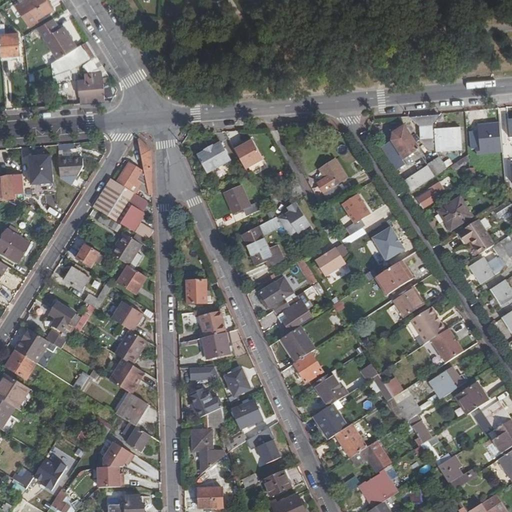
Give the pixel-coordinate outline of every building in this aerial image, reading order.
[(18,8),(30,27),(39,21),(38,19),(53,10),(46,0),(29,0),(30,0),(18,8)] [(40,28),(60,60),(79,48),(65,27),(61,29),(54,18),(40,28)] [(18,35),(0,35),(0,36),(2,58),(20,56),(18,35)] [(92,60),(98,57),(89,42),(83,46),(92,60)] [(87,63),(92,60),(83,46),(79,48),(60,60),(54,64),(59,73),(74,66),(72,62),(82,56),(87,63)] [(105,82),(112,78),(108,73),(87,74),(87,79),(81,79),(81,96),(105,94),(105,82)] [(106,102),(105,94),(81,96),(80,104),(106,102)] [(439,115),(410,118),(420,128),(431,126),(439,115)] [(492,143),(501,142),(499,122),(479,124),(480,138),(491,137),(492,143)] [(395,132),(407,161),(426,153),(413,124),(395,132)] [(431,126),(420,128),(422,140),(431,149),(437,149),(437,151),(462,149),(460,130),(436,132),(435,126),(431,126)] [(240,142),(234,146),(243,164),(246,169),(266,159),(255,139),(247,143),(242,145),(240,142)] [(148,196),(151,195),(150,152),(137,141),(143,174),(146,185),(147,194),(148,196)] [(205,151),(197,155),(208,173),(231,160),(221,142),(213,146),(213,145),(204,150),(205,151)] [(439,156),(427,163),(429,167),(435,175),(460,159),(455,152),(442,161),(439,156)] [(58,185),(58,154),(32,155),(32,186),(58,185)] [(82,156),(58,158),(60,180),(71,187),(82,168),(82,156)] [(456,170),(472,163),(469,156),(453,164),(456,170)] [(347,178),(335,159),(320,169),(325,178),(318,183),(327,199),(339,192),(335,185),(347,178)] [(116,184),(111,180),(93,208),(133,232),(132,233),(145,241),(151,231),(138,223),(144,214),(142,213),(147,203),(132,194),(136,187),(137,188),(141,183),(146,185),(143,174),(128,164),(116,184)] [(412,190),(435,175),(429,167),(407,182),(412,190)] [(23,176),(14,177),(15,200),(16,207),(24,201),(23,176)] [(0,201),(15,200),(14,177),(0,178),(0,201)] [(147,194),(146,185),(141,183),(137,188),(147,194)] [(249,215),(263,209),(259,200),(249,204),(242,185),(225,192),(233,213),(246,207),(249,215)] [(425,206),(440,197),(435,188),(419,198),(425,206)] [(475,215),(464,195),(439,210),(451,230),(475,215)] [(346,238),(350,244),(366,234),(359,221),(370,214),(359,196),(344,205),(354,223),(346,228),(351,236),(346,238)] [(285,212),(277,217),(290,237),(310,223),(296,200),(287,205),(290,210),(285,213),(285,212)] [(108,228),(112,221),(101,215),(97,220),(108,228)] [(472,239),(481,254),(493,246),(495,245),(478,220),(460,232),(467,243),(472,239)] [(29,245),(8,231),(0,242),(0,252),(17,263),(29,245)] [(382,231),(366,241),(377,259),(369,264),(374,271),(386,264),(381,257),(393,250),(382,231)] [(464,245),(467,243),(460,232),(457,233),(464,245)] [(511,240),(511,233),(500,241),(504,246),(511,240)] [(122,234),(109,254),(119,260),(128,266),(133,269),(139,261),(132,256),(139,246),(122,234)] [(286,261),(279,244),(270,248),(266,238),(249,245),(257,265),(270,260),(273,266),(286,261)] [(501,258),(508,253),(504,246),(500,241),(495,245),(493,246),(501,258)] [(98,255),(84,246),(76,259),(90,268),(98,255)] [(336,247),(316,260),(326,275),(346,262),(336,247)] [(472,266),(483,283),(496,275),(485,258),(472,266)] [(311,285),(319,282),(307,259),(299,263),(311,285)] [(136,295),(146,277),(133,269),(128,266),(117,283),(136,295)] [(76,289),(83,276),(72,270),(64,282),(76,289)] [(206,304),(205,281),(185,282),(186,304),(206,304)] [(320,292),(324,290),(319,281),(312,286),(314,289),(317,287),(320,292)] [(511,299),(511,289),(506,281),(494,289),(504,305),(511,299)] [(287,298),(277,283),(262,292),(272,307),(287,298)] [(424,306),(412,287),(392,300),(403,319),(424,306)] [(89,294),(84,301),(89,305),(97,309),(102,302),(89,294)] [(311,316),(298,295),(273,312),(277,317),(284,313),(287,318),(284,321),(290,330),(311,316)] [(123,303),(113,319),(123,326),(131,330),(132,331),(142,315),(123,303)] [(53,330),(46,341),(57,348),(61,350),(68,339),(61,335),(74,314),(56,304),(49,315),(56,320),(51,329),(53,330)] [(411,321),(426,344),(432,341),(448,331),(442,321),(440,322),(437,318),(439,317),(433,307),(411,321)] [(202,329),(203,338),(225,333),(216,313),(202,329)] [(281,323),(284,321),(287,318),(284,313),(277,317),(281,323)] [(115,339),(122,343),(131,330),(123,326),(115,339)] [(282,338),(297,362),(312,352),(316,350),(301,326),(282,338)] [(186,333),(188,341),(203,338),(202,329),(195,331),(186,333)] [(53,353),(57,348),(46,341),(29,330),(15,351),(35,364),(45,348),(53,353)] [(122,343),(115,354),(123,360),(132,365),(137,356),(135,355),(145,339),(132,331),(131,330),(122,343)] [(464,352),(449,330),(448,331),(432,341),(447,364),(464,352)] [(228,342),(226,332),(225,333),(203,338),(206,347),(228,342)] [(279,340),(294,364),(296,363),(297,362),(282,338),(279,340)] [(137,356),(147,341),(145,339),(135,355),(137,356)] [(356,348),(360,354),(364,352),(361,346),(356,348)] [(389,355),(384,346),(376,351),(381,360),(389,355)] [(26,380),(36,364),(35,364),(15,351),(5,367),(26,380)] [(325,371),(312,352),(297,362),(296,363),(308,382),(325,371)] [(140,381),(145,373),(132,365),(123,360),(110,381),(123,389),(128,393),(137,379),(140,381)] [(365,372),(370,380),(375,377),(379,375),(374,367),(365,372)] [(215,368),(189,369),(190,380),(219,379),(218,376),(215,368)] [(249,391),(241,371),(225,378),(233,397),(249,391)] [(431,382),(441,400),(459,389),(448,371),(431,382)] [(315,383),(330,406),(335,403),(350,394),(345,387),(342,388),(332,372),(315,383)] [(375,377),(390,401),(394,398),(379,375),(375,377)] [(15,409),(28,389),(6,376),(0,385),(0,399),(13,408),(15,409)] [(352,392),(366,382),(362,376),(348,385),(352,392)] [(131,395),(140,381),(137,379),(128,393),(131,395)] [(75,383),(73,387),(78,391),(82,386),(75,383)] [(457,397),(469,415),(490,401),(478,383),(457,397)] [(123,405),(116,415),(129,423),(133,425),(146,404),(131,395),(128,393),(123,389),(116,400),(123,405)] [(421,410),(408,389),(394,398),(408,419),(421,410)] [(194,404),(200,418),(207,415),(222,409),(218,398),(212,401),(209,394),(205,396),(202,390),(192,395),(193,397),(191,397),(194,404)] [(421,405),(425,411),(441,401),(437,396),(421,405)] [(0,399),(0,427),(7,417),(13,408),(0,399)] [(241,429),(262,420),(253,401),(232,410),(241,429)] [(484,412),(495,430),(510,420),(499,402),(484,412)] [(316,415),(331,439),(337,435),(350,427),(335,403),(330,406),(316,415)] [(194,404),(191,405),(197,419),(200,418),(194,404)] [(208,430),(227,429),(223,408),(222,409),(207,415),(208,430)] [(7,417),(0,427),(0,430),(5,434),(14,422),(7,417)] [(428,418),(422,421),(432,439),(438,435),(428,418)] [(511,442),(511,423),(510,420),(495,430),(506,447),(511,442)] [(414,422),(411,424),(424,444),(429,441),(432,439),(422,421),(416,425),(414,422)] [(96,423),(92,429),(96,432),(105,437),(109,431),(96,423)] [(122,433),(129,438),(136,427),(133,425),(129,423),(122,433)] [(368,448),(353,425),(350,427),(337,435),(352,458),(368,448)] [(140,452),(150,436),(136,427),(129,438),(126,443),(140,452)] [(83,442),(88,435),(80,430),(76,437),(75,436),(75,437),(83,442)] [(258,436),(261,445),(277,439),(274,430),(258,436)] [(242,431),(229,437),(231,451),(247,442),(242,431)] [(201,451),(202,473),(222,457),(221,450),(211,451),(210,432),(191,432),(190,452),(201,451)] [(265,465),(280,458),(273,441),(257,448),(265,465)] [(392,463),(378,441),(368,448),(352,458),(358,467),(370,460),(378,472),(392,463)] [(443,464),(429,441),(424,444),(427,449),(439,467),(443,464)] [(133,455),(113,443),(103,461),(103,468),(118,468),(122,468),(124,464),(126,460),(129,462),(133,455)] [(420,453),(427,449),(424,444),(417,449),(420,453)] [(511,451),(500,459),(511,478),(511,451)] [(480,477),(475,469),(468,472),(459,456),(442,466),(457,490),(480,477)] [(42,475),(51,462),(47,459),(38,472),(42,475)] [(360,486),(375,509),(386,501),(400,492),(387,473),(395,468),(393,464),(382,471),(383,473),(369,483),(367,481),(362,485),(360,486)] [(103,468),(97,468),(98,488),(123,487),(123,479),(119,480),(119,474),(118,468),(103,468)] [(289,488),(282,472),(259,482),(266,499),(289,488)] [(36,479),(32,477),(25,488),(24,490),(32,496),(41,483),(44,484),(46,481),(38,477),(36,479)] [(344,486),(349,493),(360,486),(362,485),(357,477),(344,486)] [(222,509),(222,489),(198,490),(198,509),(222,509)] [(503,511),(507,509),(497,494),(496,494),(471,511),(503,511)] [(304,511),(297,495),(273,506),(275,511),(304,511)] [(125,498),(126,505),(125,511),(143,511),(144,505),(141,505),(141,497),(125,498)] [(58,500),(55,498),(50,506),(59,511),(64,511),(68,506),(58,500)] [(392,511),(386,501),(375,509),(370,511),(392,511)]
